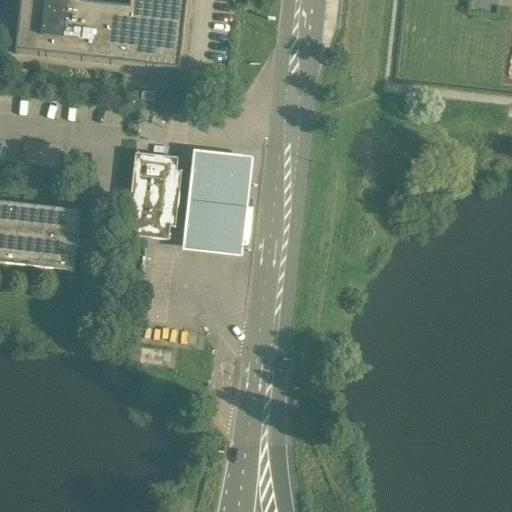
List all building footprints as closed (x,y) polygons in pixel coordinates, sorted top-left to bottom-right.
[(184,16),(128,10),(83,5),(78,0),(20,0),(15,52),(14,52),(14,54),(15,55),(16,55),(17,54),(176,72),(177,73),(178,73),(179,72),(179,71),(178,70),(179,60),(184,16)] [(129,0),(128,10),(184,16),(186,0),(129,0)] [(154,94),(142,92),(141,101),(153,102),(154,94)] [(230,150),(194,145),(182,245),(213,249),(242,253),(254,153),(230,150)] [(168,242),(177,160),(135,155),(126,237),(168,242)] [(0,264),(73,273),(80,213),(0,203),(0,264)] [(123,285),(134,287),(135,279),(124,278),(123,285)]
